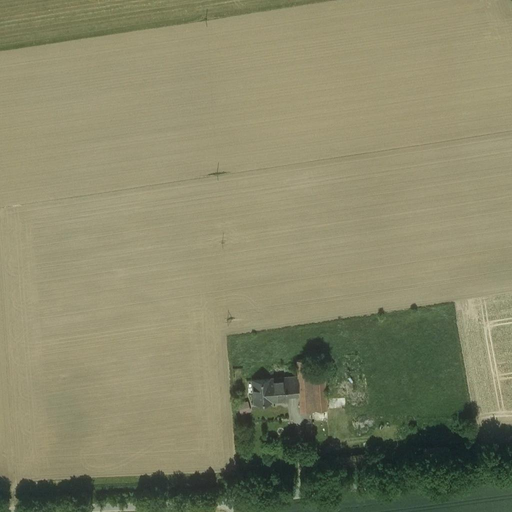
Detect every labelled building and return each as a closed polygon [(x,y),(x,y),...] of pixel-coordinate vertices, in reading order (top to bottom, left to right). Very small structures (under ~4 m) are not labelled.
[(324,375),(313,375),(312,358),(296,359),(298,376),(299,395),(300,411),(326,409),(324,375)] [(298,376),(252,380),(254,401),(288,398),(287,392),(298,391),(299,395),(298,376)] [(243,412),(254,409),(251,399),(240,402),(243,412)] [(447,446),(423,448),(423,460),(448,458),(447,446)] [(371,453),(310,461),(312,475),(373,467),(371,453)]
